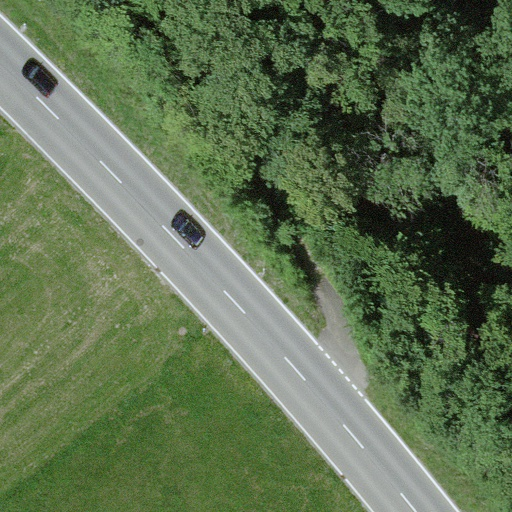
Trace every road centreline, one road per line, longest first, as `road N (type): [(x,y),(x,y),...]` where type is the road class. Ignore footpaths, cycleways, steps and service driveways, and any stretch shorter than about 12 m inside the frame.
road 1 (secondary): [(0,65),(167,233),(415,511)]
road 2 (track): [(322,400),(341,341),(332,285),(152,0)]
